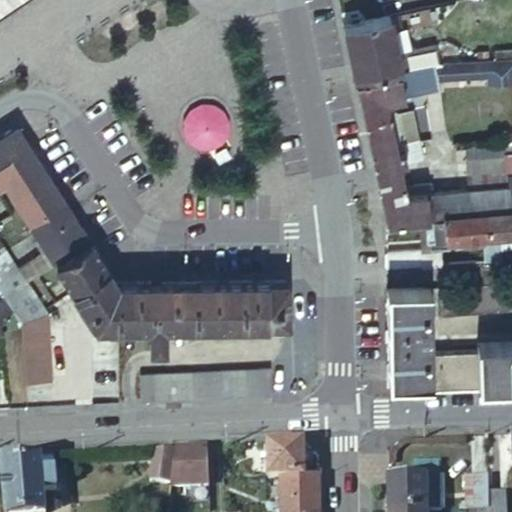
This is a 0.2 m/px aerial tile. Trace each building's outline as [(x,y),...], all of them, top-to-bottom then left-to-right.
[(0,0),(0,10),(15,0),(0,0)] [(387,14),(342,23),(353,80),(399,70),(387,14)] [(511,79),(508,57),(498,58),(484,59),(484,73),(484,81),(511,79)] [(484,59),(433,63),(433,66),(435,79),(484,73),(484,59)] [(399,70),(353,80),(381,219),(415,215),(421,215),(474,210),(484,210),(511,207),(511,172),(503,173),(504,183),(429,190),(403,192),(396,161),(403,159),(401,149),(394,150),(385,109),(383,97),(433,86),(431,77),(433,66),(433,63),(431,64),(399,70)] [(0,186),(4,184),(32,228),(68,208),(59,194),(34,155),(20,132),(5,132),(0,134),(0,186)] [(511,207),(484,210),(485,237),(495,236),(495,231),(511,229),(511,207)] [(53,262),(89,239),(68,208),(32,228),(53,262)] [(461,238),(485,237),(484,210),(474,210),(421,215),(422,238),(461,235),(461,238)] [(421,215),(415,215),(418,241),(461,238),(461,235),(422,238),(421,215)] [(96,252),(89,239),(53,262),(70,289),(106,266),(96,252)] [(383,248),(383,264),(420,263),(419,247),(383,248)] [(0,254),(0,293),(1,296),(17,286),(24,282),(5,252),(0,254)] [(285,329),(285,281),(234,281),(206,281),(178,282),(138,282),(133,282),(115,282),(106,266),(70,289),(93,323),(147,322),(146,344),(161,345),(161,323),(253,321),(253,330),(285,329)] [(511,305),(511,278),(439,282),(440,310),(511,305)] [(17,286),(1,296),(10,309),(18,323),(41,308),(24,282),(17,286)] [(427,283),(384,285),(388,379),(429,378),(430,384),(511,382),(511,340),(476,341),(477,347),(428,349),(427,283)] [(0,314),(7,311),(10,309),(1,296),(0,296),(0,314)] [(18,323),(21,383),(45,382),(41,308),(18,323)] [(220,397),(267,394),(267,367),(137,372),(138,400),(220,397)] [(511,434),(500,435),(501,465),(511,464),(511,434)] [(273,444),(266,444),(266,476),(278,476),(301,476),(300,443),(273,444)] [(170,487),(208,484),(206,447),(189,448),(174,448),(170,482),(170,487)] [(153,449),(149,480),(170,482),(174,448),(167,449),(153,449)] [(0,462),(0,469),(4,511),(45,511),(43,490),(54,489),(52,458),(0,462)] [(405,477),(437,476),(437,459),(404,460),(405,477)] [(278,511),(289,511),(316,511),(316,501),(316,476),(301,476),(278,476),(278,511)] [(405,477),(387,478),(387,511),(437,511),(437,476),(405,477)] [(491,477),(468,478),(470,511),(473,511),(493,510),(491,490),(491,482),(491,477)] [(492,511),(507,511),(507,490),(491,490),(493,510),(492,511)]
